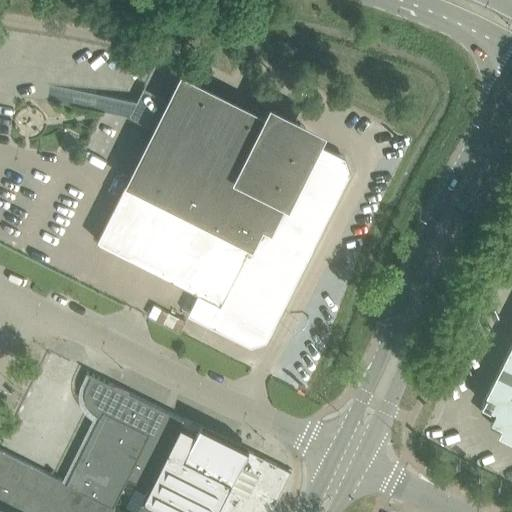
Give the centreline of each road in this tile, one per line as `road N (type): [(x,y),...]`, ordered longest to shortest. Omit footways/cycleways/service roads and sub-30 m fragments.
road 1 (tertiary): [(511,83),(429,229),(335,455)]
road 2 (tertiary): [(356,464),(511,154)]
road 3 (unclassified): [(335,455),(27,299)]
road 4 (unknown): [(102,164),(86,227),(91,243),(181,295)]
road 5 (unknown): [(102,164),(155,44)]
road 6 (tertiary): [(405,0),(511,55)]
